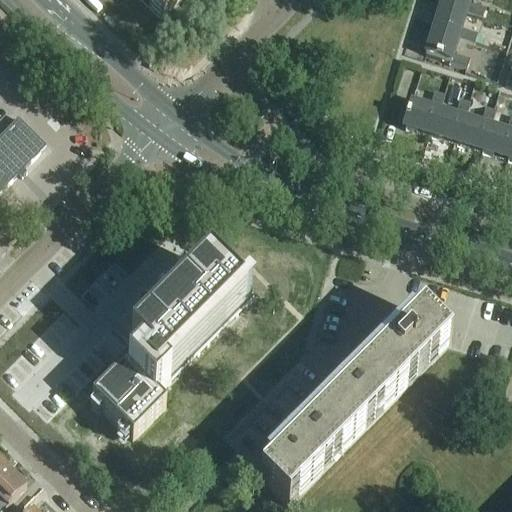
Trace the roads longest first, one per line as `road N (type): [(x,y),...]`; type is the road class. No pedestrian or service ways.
road 1 (residential): [(511,235),(338,178),(225,70)]
road 2 (residential): [(156,138),(0,294)]
road 3 (secondary): [(7,0),(156,138)]
road 4 (secondary): [(511,265),(327,207)]
road 5 (secondary): [(156,138),(221,179),(327,207)]
road 6 (secondary): [(327,207),(265,178),(176,117)]
road 7 (secondary): [(176,117),(54,0)]
road 8 (residential): [(0,423),(89,511)]
